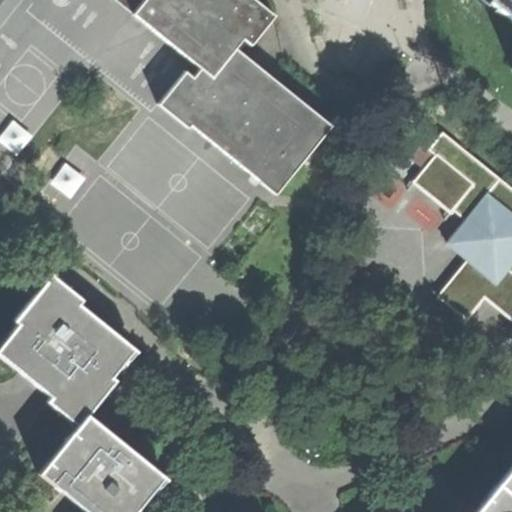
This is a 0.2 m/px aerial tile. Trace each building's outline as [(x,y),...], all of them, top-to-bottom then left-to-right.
[(143,0),(124,0),(136,9),(143,0)] [(219,147),(274,192),(330,125),(235,47),(243,38),(251,45),(274,14),(256,0),(143,0),(136,9),(134,13),(145,23),(200,67),(193,76),(185,70),(159,103),(187,127),(191,124),(219,147)] [(488,1),(511,20),(511,0),(479,0),(484,4),(488,1)] [(484,297),(511,318),(511,191),(441,133),(429,147),(434,153),(412,180),(449,211),(454,205),(465,215),(445,241),(467,260),(438,295),(467,318),(484,297)] [(17,324),(0,345),(0,354),(34,382),(50,395),(47,400),(75,423),(83,412),(111,378),(108,375),(130,347),(75,303),(79,298),(49,275),(12,319),(17,324)] [(508,317),(503,312),(501,314),(486,300),(472,314),(492,333),(508,317)] [(130,511),(160,475),(83,412),(75,423),(36,471),(73,502),(85,511),(130,511)] [(511,466),(500,481),(511,490),(511,466)] [(511,511),(511,490),(500,481),(474,511),(511,511)]
